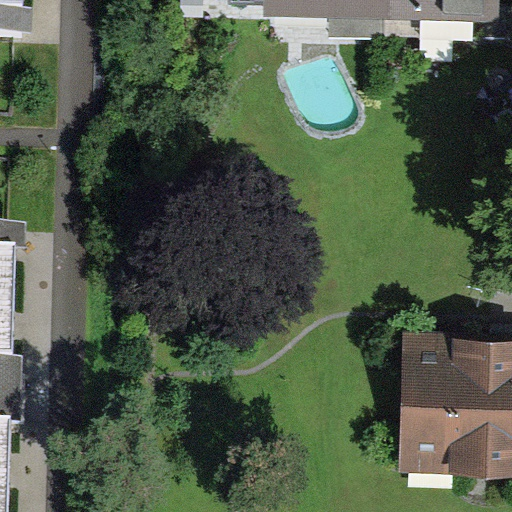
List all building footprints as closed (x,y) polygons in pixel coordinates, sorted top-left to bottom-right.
[(19,0),(0,0),(0,49),(18,50),(19,0)] [(368,0),(269,0),(269,6),(368,9),(368,0)] [(493,0),(368,0),(368,9),(493,12),(493,0)] [(5,511),(14,243),(0,242),(0,511),(5,511)] [(511,348),(413,347),(411,460),(511,460),(511,348)]
